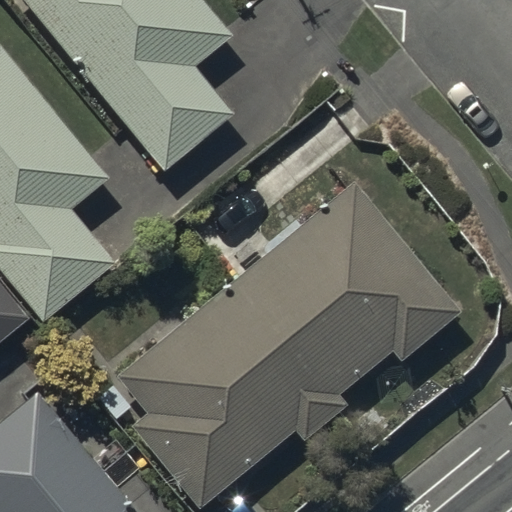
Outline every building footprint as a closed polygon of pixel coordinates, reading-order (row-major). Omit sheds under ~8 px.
[(230,112),(191,64),(228,34),(199,0),(20,0),(160,169),(230,112)] [(0,47),(0,271),(39,320),(112,261),(68,207),(106,177),(0,47)] [(349,179),(217,288),(324,419),(345,403),(336,392),(389,348),(398,358),(457,310),(349,179)] [(0,335),(25,316),(0,285),(0,335)] [(217,288),(113,374),(143,411),(127,424),(195,507),(292,429),(300,439),(324,419),(217,288)] [(133,511),(33,391),(0,417),(0,511),(133,511)]
